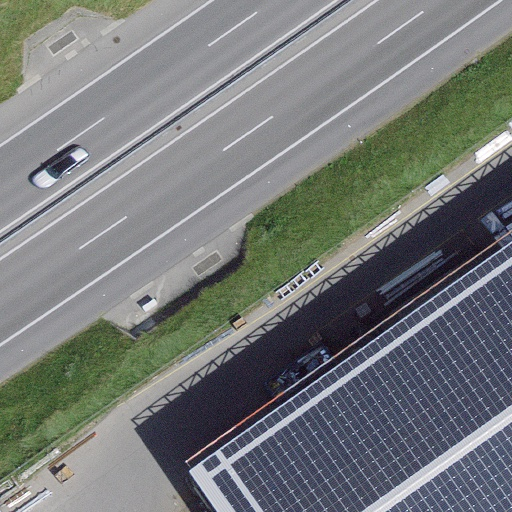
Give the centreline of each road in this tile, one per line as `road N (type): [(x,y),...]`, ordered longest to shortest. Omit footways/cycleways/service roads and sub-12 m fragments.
road 1 (motorway): [(0,335),(510,0)]
road 2 (motorway): [(0,294),(421,0)]
road 3 (motorway): [(272,0),(0,187)]
